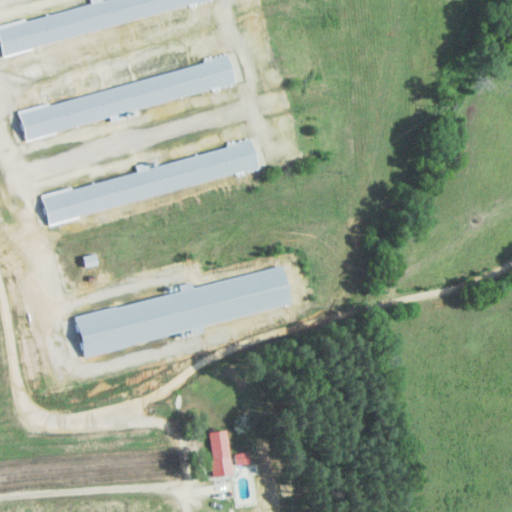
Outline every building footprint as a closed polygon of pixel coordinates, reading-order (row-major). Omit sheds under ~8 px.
[(0,27),(0,51),(208,5),(207,0),(92,0),(89,1),(91,7),(0,27)] [(117,113),(230,86),(224,62),(15,111),(22,140),(108,120),(109,124),(119,121),(117,113)] [(39,197),(44,220),(251,173),(245,144),(133,169),(135,175),(39,197)] [(176,294),(71,317),(79,354),(284,310),(275,269),(187,288),(187,285),(175,288),(176,294)] [(225,462),(222,432),(205,434),(208,463),(225,462)]
